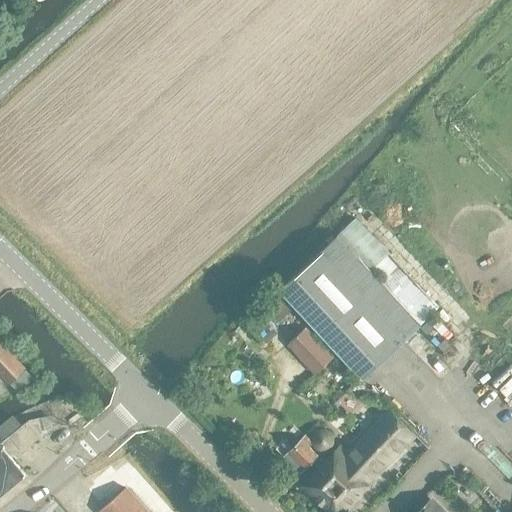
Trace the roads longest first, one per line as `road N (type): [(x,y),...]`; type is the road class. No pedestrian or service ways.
road 1 (unclassified): [(144,392),(0,247)]
road 2 (unclassified): [(13,511),(144,392)]
road 3 (unclassified): [(265,511),(144,392)]
road 4 (unclassified): [(0,89),(102,0)]
